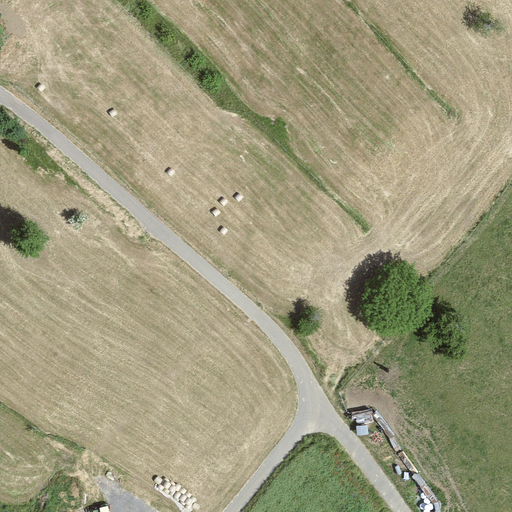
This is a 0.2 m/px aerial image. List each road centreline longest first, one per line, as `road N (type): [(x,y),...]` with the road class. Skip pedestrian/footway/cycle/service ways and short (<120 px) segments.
road 1 (track): [(323,409),(234,511)]
road 2 (unknown): [(323,409),(408,511)]
